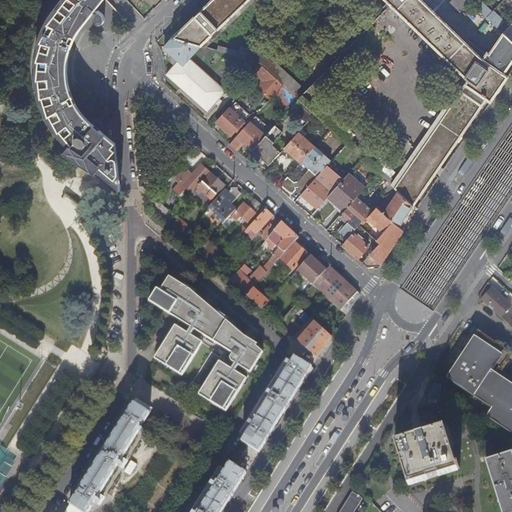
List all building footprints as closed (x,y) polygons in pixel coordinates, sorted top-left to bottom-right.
[(69,0),(61,11),(58,8),(52,16),(46,26),(78,36),(83,29),(105,0),(69,0)] [(213,0),(174,39),(201,47),(249,0),(385,0),(469,81),(394,188),(399,193),(413,206),(487,100),(491,103),(508,78),(504,74),(511,62),(511,41),(511,40),(504,33),(490,55),(487,54),(483,60),(421,0),(213,0)] [(460,12),(471,1),(469,0),(454,0),(451,3),(460,12)] [(480,0),(472,0),(471,1),(488,17),(493,12),(480,0)] [(102,13),(100,12),(97,16),(96,19),(97,22),(98,24),(100,25),(101,26),(103,24),(104,22),(104,20),(104,17),(103,15),(102,13)] [(492,21),(499,28),(505,21),(498,15),(492,21)] [(104,177),(117,188),(116,180),(114,163),(110,139),(91,121),(82,112),(78,106),(75,100),(72,94),(69,85),(68,74),(68,62),(70,53),(74,45),(78,36),(46,26),(42,35),(37,49),(36,56),(36,65),(35,72),(36,80),(37,89),(38,95),(40,101),(44,112),(47,120),(51,126),(54,130),(58,135),(63,142),(71,149),(67,154),(94,171),(95,170),(104,177)] [(201,47),(174,39),(165,49),(171,55),(175,58),(171,63),(175,67),(167,75),(208,112),(216,103),(218,106),(222,101),(220,99),(226,92),(190,59),(201,47)] [(243,53),(241,60),(261,65),(263,67),(283,86),(295,97),(301,92),(265,59),(243,53)] [(283,86),(263,67),(257,74),(256,76),(263,82),(257,89),(270,100),(276,94),(283,86)] [(298,100),(295,97),(283,86),(276,94),(286,103),(291,107),(298,100)] [(288,112),(280,120),(284,124),(293,114),(305,125),(306,124),(312,117),(314,115),(311,112),(298,100),(291,107),(288,112)] [(288,112),(291,107),(286,103),(283,107),(288,112)] [(228,107),(216,122),(217,123),(230,109),(228,107)] [(330,129),(337,136),(341,130),(316,107),(311,112),(314,115),(330,129)] [(230,109),(217,123),(232,136),(237,130),(239,132),(246,124),(230,109)] [(256,116),(230,145),(234,149),(239,144),(242,146),(244,144),(253,152),(271,130),(256,116)] [(271,130),(253,152),(260,159),(255,165),(263,173),(271,164),(280,154),(271,146),(282,135),(274,128),(271,130)] [(300,163),(314,148),(303,138),(306,135),(301,130),(284,149),(290,154),(289,155),(289,159),(294,159),(295,158),(300,163)] [(116,180),(117,188),(120,191),(119,176),(114,142),(110,139),(114,163),(116,180)] [(192,165),(202,153),(197,148),(188,160),(192,165)] [(299,188),(303,192),(327,165),(330,162),(314,148),(300,163),(308,170),(298,182),(293,183),(288,178),(280,186),(288,193),(290,194),(293,194),(299,188)] [(367,165),(362,161),(358,165),(363,170),(367,165)] [(262,174),(274,184),(283,174),(271,164),(263,173),(262,174)] [(327,198),(343,180),(327,165),(303,192),(301,195),(317,210),(327,198)] [(193,195),(210,174),(201,166),(192,176),(185,170),(175,181),(179,185),(174,191),(180,197),(187,189),(193,195)] [(225,187),(210,174),(193,195),(196,197),(198,195),(209,205),(225,187)] [(343,213),(356,198),(364,189),(348,175),(343,180),(327,198),(343,213)] [(224,225),(231,217),(236,210),(231,206),(241,195),(235,189),(230,195),(225,191),(209,209),(215,215),(214,216),(224,225)] [(413,206),(399,193),(386,212),(384,211),(383,212),(399,226),(413,206)] [(370,215),(372,212),(356,198),(343,213),(340,217),(347,224),(340,232),(346,237),(344,239),(346,241),(353,234),(359,227),(370,215)] [(156,200),(148,211),(166,226),(173,218),(175,216),(156,200)] [(253,212),(260,205),(255,200),(248,208),(243,203),(236,210),(231,217),(240,224),(242,222),(242,223),(244,221),(249,225),(257,216),(253,212)] [(380,267),(403,231),(399,226),(383,212),(377,207),(372,212),(370,215),(367,219),(383,234),(375,242),(379,245),(363,264),(368,268),(380,267)] [(247,246),(273,217),(266,210),(247,231),(240,240),(247,246)] [(166,226),(182,240),(189,232),(173,218),(166,226)] [(294,243),(297,239),(281,224),(279,227),(274,233),(265,242),(270,247),(273,244),(279,250),(274,255),(275,256),(262,270),(266,274),(271,269),(275,264),(294,243)] [(232,248),(240,240),(247,231),(244,228),(242,229),(235,237),(234,237),(227,244),(232,248)] [(260,238),(265,242),(274,233),(269,228),(260,238)] [(343,246),(359,260),(369,248),(360,240),(361,238),(359,236),(358,238),(353,234),(346,241),(343,246)] [(199,254),(215,267),(225,257),(208,243),(199,254)] [(308,255),(294,243),(275,264),(290,276),(308,255)] [(298,272),(314,286),(326,272),(310,258),(298,272)] [(230,283),(246,297),(253,289),(263,278),(266,274),(262,270),(260,268),(248,281),(245,278),(251,272),(244,266),(230,283)] [(341,312),(357,293),(330,268),(326,272),(314,286),(313,286),(341,312)] [(276,273),(271,269),(266,274),(263,278),(268,282),(276,273)] [(149,302),(162,310),(178,284),(169,277),(158,295),(156,294),(154,294),(153,295),(149,302)] [(178,284),(162,310),(178,320),(191,329),(188,335),(177,328),(170,340),(168,339),(156,357),(173,367),(171,371),(181,377),(199,349),(196,348),(200,342),(190,336),(194,331),(232,354),(230,358),(229,359),(230,361),(231,363),(234,365),(231,370),(221,364),(213,376),(211,375),(200,393),(217,403),(215,406),(225,412),(242,384),(240,383),(243,378),(234,372),(237,366),(249,373),(262,352),(255,346),(252,343),(250,346),(241,341),(244,336),(225,321),(218,317),(200,306),(202,302),(189,291),(178,284)] [(246,297),(263,311),(269,303),(253,289),(246,297)] [(491,289),(481,300),(485,303),(488,306),(495,312),(504,320),(503,321),(507,324),(510,326),(511,328),(511,318),(511,317),(507,313),(510,309),(511,306),(495,292),(491,289)] [(219,316),(202,302),(200,306),(218,317),(219,316)] [(333,337),(311,318),(294,338),(318,359),(333,337)] [(170,340),(177,328),(175,327),(168,339),(170,340)] [(468,403),(508,430),(511,424),(511,385),(498,376),(511,355),(502,349),(502,348),(502,347),(501,346),(500,345),(499,344),(498,344),(497,344),(495,344),(495,345),(478,334),(449,379),(474,395),(468,403)] [(252,343),(255,346),(256,344),(244,336),(241,341),(250,346),(252,343)] [(154,360),(158,362),(171,371),(173,367),(156,357),(154,360)] [(260,452),(312,368),(296,357),(292,363),(287,359),(243,432),(248,436),(244,442),(260,452)] [(213,376),(221,364),(218,363),(211,375),(213,376)] [(217,403),(200,393),(198,396),(215,406),(217,403)] [(150,414),(133,404),(66,511),(88,511),(95,503),(98,505),(104,497),(100,494),(117,467),(121,469),(126,461),(123,458),(139,433),(142,435),(147,427),(144,425),(150,414)] [(395,441),(408,486),(458,470),(458,469),(460,468),(459,464),(456,464),(445,426),(395,441)] [(511,511),(511,452),(511,453),(486,461),(501,511),(511,511)] [(5,460),(0,466),(0,475),(4,478),(13,465),(5,460)] [(222,511),(246,474),(230,464),(224,473),(219,469),(215,476),(202,497),(192,511),(222,511)] [(354,511),(363,498),(353,492),(345,504),(340,511),(354,511)]
